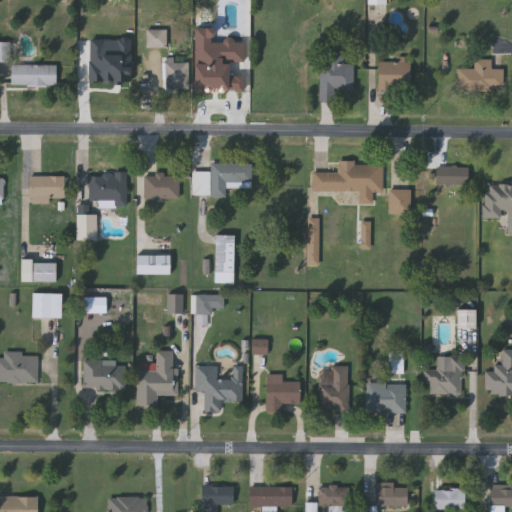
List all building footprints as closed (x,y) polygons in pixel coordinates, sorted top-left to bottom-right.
[(197,92),(209,91),(209,90),(246,90),(245,76),(231,76),(231,62),(246,62),(246,43),(235,43),(235,41),(215,41),(215,28),(196,28),(197,92)] [(166,29),(166,47),(146,47),(146,29),(166,29)] [(132,84),(134,40),(92,39),(91,82),(115,83),(132,84)] [(0,62),(12,62),(12,42),(0,42),(0,62)] [(322,89),(321,56),(340,56),(340,63),(353,63),(354,89),(322,89)] [(474,68),(474,59),(491,59),(491,68),(504,68),(504,90),(457,90),(457,68),(474,68)] [(35,64),(56,64),(56,85),(11,85),(11,60),(35,60),(35,64)] [(378,60),(410,60),(410,91),(378,91),(378,60)] [(188,62),(188,88),(164,88),(164,62),(188,62)] [(192,171),(210,171),(210,162),(251,163),(251,186),(226,186),(225,196),(209,195),(209,194),(192,194),(192,171)] [(383,164),(382,191),(372,191),(372,203),(359,203),(359,191),(312,190),(312,171),(337,171),(337,163),(383,164)] [(468,166),(468,185),(436,185),(436,166),(468,166)] [(126,203),(89,203),(89,172),(127,172),(126,203)] [(178,198),(144,198),(144,174),(178,174),(178,198)] [(64,176),(64,196),(24,196),(24,176),(64,176)] [(484,217),(484,183),(511,183),(511,232),(506,232),(506,217),(484,217)] [(389,189),(411,189),(411,213),(389,213),(389,189)] [(77,240),(77,213),(97,213),(97,240),(77,240)] [(309,218),(308,265),(320,266),(321,219),(309,218)] [(372,243),(372,222),(363,221),(362,243),(372,243)] [(215,281),(215,234),(233,234),(233,281),(215,281)] [(169,273),(136,273),(136,254),(169,254),(169,273)] [(21,281),(21,261),(56,261),(56,281),(21,281)] [(60,316),(32,316),(32,292),(60,292),(60,316)] [(168,312),(168,294),(182,294),(182,312),(168,312)] [(195,294),(224,294),(224,307),(213,307),(213,314),(195,314),(195,294)] [(107,298),(86,298),(86,314),(108,313),(107,298)] [(478,328),(477,310),(458,310),(459,329),(478,328)] [(253,354),(269,355),(270,340),(254,339),(253,354)] [(511,348),(511,394),(486,393),(487,372),(493,372),(493,364),(501,364),(502,348),(511,348)] [(156,363),(156,350),(176,350),(176,394),(157,394),(157,407),(138,407),(138,363),(156,363)] [(0,356),(3,356),(3,353),(38,353),(37,382),(0,382),(0,356)] [(449,367),(449,356),(462,356),(462,393),(424,393),(424,367),(449,367)] [(83,359),(102,359),(102,364),(125,364),(125,389),(83,389),(83,359)] [(391,374),(405,374),(405,365),(402,365),(402,360),(391,360),(391,374)] [(242,400),(221,400),(221,411),(204,411),(205,391),(196,391),(196,365),(217,365),(217,378),(231,379),(231,366),(242,366),(242,400)] [(348,365),(348,412),(318,412),(318,383),(331,383),(331,365),(348,365)] [(299,403),(282,403),(282,412),(266,412),(266,374),(282,374),(282,381),(299,381),(299,403)] [(366,412),(366,385),(405,385),(405,412),(366,412)] [(394,481),(394,486),(404,486),(404,505),(375,505),(375,481),(394,481)] [(511,505),(491,505),(491,484),(511,484),(511,505)] [(328,511),(328,505),(318,505),(319,485),(350,486),(350,511),(328,511)] [(216,504),(216,511),(202,511),(202,486),(233,486),(233,504),(216,504)] [(291,506),(249,506),(249,486),(291,486),(291,506)] [(434,509),(434,488),(465,488),(465,509),(434,509)] [(0,511),(0,496),(38,496),(38,511),(0,511)] [(147,511),(108,511),(108,496),(147,496),(147,511)] [(318,511),(318,503),(307,503),(307,511),(318,511)]
